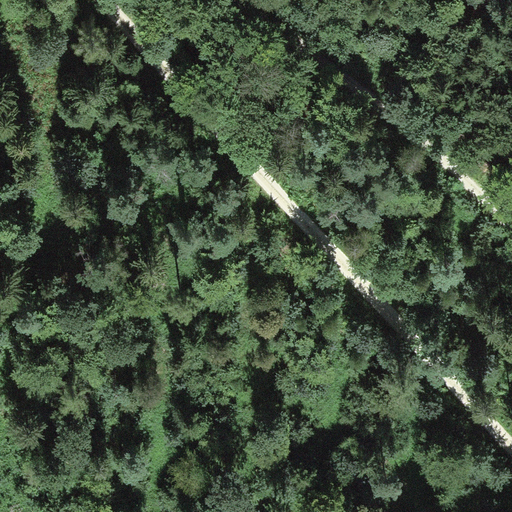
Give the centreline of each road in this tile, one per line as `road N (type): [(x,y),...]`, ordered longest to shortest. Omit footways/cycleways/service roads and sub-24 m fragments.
road 1 (track): [(101,0),(511,446)]
road 2 (track): [(230,0),(477,180),(511,217)]
